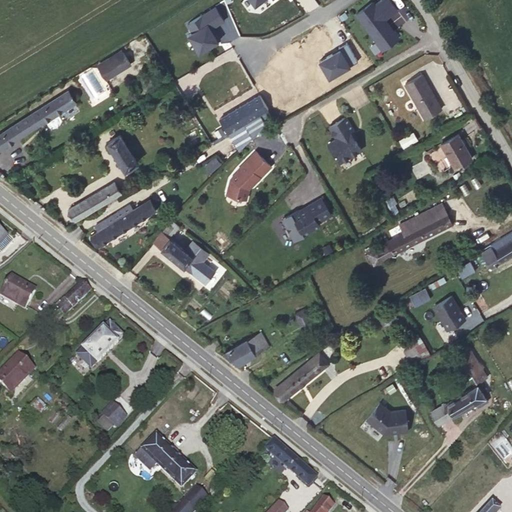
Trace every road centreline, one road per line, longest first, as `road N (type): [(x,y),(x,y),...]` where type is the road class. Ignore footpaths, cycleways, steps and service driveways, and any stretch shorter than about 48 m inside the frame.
road 1 (secondary): [(0,193),(392,511)]
road 2 (residential): [(285,136),(292,119),(441,34)]
road 3 (residential): [(441,34),(511,152)]
